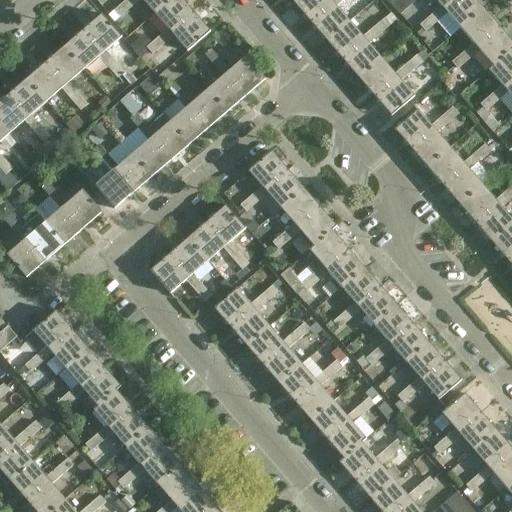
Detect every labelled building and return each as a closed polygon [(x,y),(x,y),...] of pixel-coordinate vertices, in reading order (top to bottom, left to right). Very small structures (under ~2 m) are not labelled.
[(126,0),(126,1),(132,8),(141,0),(143,0),(156,14),(172,0),(126,0)] [(195,14),(182,0),(172,0),(156,14),(169,29),(172,33),(195,14)] [(332,0),(331,0),(301,0),(296,4),(313,23),(335,4),(338,7),(346,0),(332,0)] [(401,16),(419,0),(418,0),(399,0),(393,6),(401,16)] [(484,10),(475,0),(458,0),(445,11),(442,7),(431,17),(437,24),(448,15),(461,30),(484,10)] [(435,0),(442,7),(445,11),(458,0),(435,0)] [(121,18),(132,8),(126,1),(115,11),(118,14),(121,18)] [(338,7),(335,4),(313,23),(329,42),(352,23),(338,7)] [(474,45),(477,48),(500,28),(484,10),(461,30),(474,45)] [(112,19),(118,14),(115,11),(109,15),(112,19)] [(212,33),(195,14),(172,33),(169,29),(158,39),(164,46),(175,36),(189,53),(212,33)] [(104,15),(85,32),(105,54),(108,51),(124,38),(104,15)] [(426,33),(437,24),(431,17),(420,26),(423,30),(426,33)] [(375,28),(382,35),(392,26),(386,19),(375,28)] [(364,38),(352,23),(329,42),(345,61),(368,42),(370,45),(382,35),(375,28),(364,38)] [(511,41),(500,28),(477,48),(474,45),(463,54),(469,61),(480,52),(494,67),(511,51),(511,41)] [(108,51),(105,54),(85,32),(67,48),(86,71),(101,57),(110,67),(117,61),(108,51)] [(151,53),(147,48),(140,39),(130,47),(143,61),(151,53)] [(153,55),(164,46),(158,39),(147,48),(151,53),(153,55)] [(370,45),(368,42),(345,61),(361,80),(384,60),(370,45)] [(67,48),(48,64),(67,87),(71,84),(86,71),(67,48)] [(215,66),(222,61),(212,50),(209,53),(206,55),(215,66)] [(503,87),(506,90),(511,85),(511,51),(494,67),(489,71),(503,87)] [(453,63),(456,67),(459,70),(469,61),(463,54),(453,63)] [(424,64),(421,60),(418,57),(409,65),(415,72),(424,64)] [(231,71),(228,74),(248,97),(267,81),(247,58),(231,71)] [(397,75),(384,60),(361,80),(377,98),(400,79),(403,82),(415,72),(409,65),(397,75)] [(127,73),(117,61),(110,67),(120,79),(127,73)] [(225,77),(209,90),(229,113),(248,97),(228,74),(231,71),(222,61),(215,66),(225,77)] [(71,84),(67,87),(48,64),(29,80),(48,103),(64,90),(73,101),(80,94),(71,84)] [(400,79),(377,98),(394,117),(416,98),(403,82),(400,79)] [(33,116),(48,103),(29,80),(10,96),(30,119),(33,116)] [(152,80),(143,88),(152,99),(162,91),(158,86),(152,80)] [(168,88),(178,99),(184,93),(175,82),(168,88)] [(511,85),(506,90),(503,87),(492,96),(498,103),(509,94),(511,96),(511,85)] [(194,104),(191,106),(210,129),(229,113),(209,90),(194,104)] [(187,109),(172,123),(192,146),(205,135),(210,129),(191,106),(194,104),(184,93),(178,99),(187,109)] [(90,105),(80,94),(73,101),(83,112),(86,109),(90,105)] [(27,122),(36,133),(43,127),(33,116),(30,119),(10,96),(0,105),(0,122),(11,135),(27,122)] [(111,103),(105,96),(97,103),(103,110),(111,103)] [(134,118),(138,114),(142,111),(131,98),(129,96),(121,103),(123,105),(134,118)] [(498,103),(492,96),(481,105),(484,109),(487,113),(498,103)] [(454,107),(442,118),(448,124),(460,114),(454,107)] [(435,129),(432,126),(419,111),(396,130),(412,149),(435,129)] [(140,131),(147,125),(138,114),(134,118),(131,120),(140,131)] [(179,157),(192,146),(172,123),(165,114),(149,127),(156,136),(153,138),(173,162),(179,157)] [(74,133),(84,125),(77,116),(67,125),(74,133)] [(432,126),(435,129),(412,149),(428,167),(451,147),(438,133),(448,124),(442,118),(432,126)] [(11,135),(0,122),(0,153),(3,156),(18,143),(11,135)] [(93,131),(92,132),(101,142),(103,140),(111,134),(102,124),(93,131)] [(167,167),(173,162),(153,138),(156,136),(149,127),(147,125),(140,131),(149,142),(135,155),(154,178),(167,167)] [(36,133),(38,135),(45,144),(52,138),(43,127),(36,133)] [(477,152),(483,159),(492,152),(489,148),(486,145),(477,152)] [(103,163),(110,157),(101,146),(97,150),(94,152),(103,163)] [(428,167),(444,186),(467,166),(464,163),(451,147),(428,167)] [(263,187),(266,191),(288,171),(272,152),(250,172),(263,187)] [(464,163),(467,166),(444,186),(460,205),(483,185),(470,170),(483,159),(477,152),(464,163)] [(142,189),(154,178),(135,155),(119,168),(116,171),(136,194),(142,189)] [(135,194),(136,194),(116,171),(119,168),(110,157),(103,163),(113,174),(96,188),(116,210),(135,194)] [(15,170),(6,160),(0,165),(0,167),(8,176),(11,173),(15,170)] [(0,181),(10,193),(20,184),(11,173),(8,176),(0,167),(0,181)] [(298,183),(288,171),(266,191),(263,187),(253,197),(258,203),(269,194),(282,210),(304,190),(298,183)] [(51,200),(58,194),(49,183),(46,186),(42,189),(51,200)] [(499,204),(497,201),(483,185),(460,205),(469,214),(476,223),(477,223),(499,204)] [(295,225),(298,228),(321,209),(304,190),(282,210),(295,225)] [(67,205),(58,194),(51,200),(61,211),(64,208),(85,230),(103,214),(83,191),(67,205)] [(497,201),(499,204),(477,223),(493,242),(511,225),(511,218),(503,208),(511,199),(511,196),(507,191),(497,201)] [(258,203),(253,197),(241,206),(247,213),(258,203)] [(9,203),(6,200),(0,205),(0,208),(8,218),(12,215),(16,212),(9,203)] [(0,215),(5,221),(14,232),(18,229),(21,226),(12,215),(8,218),(0,208),(0,215)] [(46,224),(66,246),(85,230),(64,208),(61,211),(46,224)] [(227,208),(208,224),(228,247),(231,243),(246,230),(245,229),(238,220),(227,208)] [(338,229),(321,209),(298,228),(295,225),(284,234),(291,241),(301,232),(315,247),(334,232),(338,229)] [(27,240),(47,263),(66,246),(46,224),(38,215),(23,228),(21,226),(18,229),(14,232),(23,243),(27,240)] [(201,230),(189,240),(209,263),(224,250),(233,260),(240,254),(231,243),(228,247),(208,224),(201,230)] [(511,225),(493,242),(501,252),(509,261),(511,258),(511,225)] [(327,270),(350,250),(334,232),(315,247),(311,251),(318,260),(308,268),(314,275),(324,267),(327,270)] [(291,241),(284,234),(273,243),(280,251),(291,241)] [(27,240),(23,243),(8,257),(27,279),(47,263),(27,240)] [(194,276),(209,263),(189,240),(171,257),(190,279),(187,282),(197,293),(203,287),(194,276)] [(366,269),(350,250),(327,270),(324,267),(314,275),(312,277),(318,284),(330,274),(343,289),(366,269)] [(240,254),(233,260),(242,271),(249,264),(240,254)] [(187,282),(190,279),(171,257),(152,273),(171,295),(187,282)] [(240,281),(250,273),(245,268),(236,276),(240,281)] [(382,288),(366,269),(343,289),(356,304),(359,308),(382,288)] [(302,285),(305,289),(299,294),(299,295),(302,298),(306,303),(313,298),(308,293),(318,284),(312,277),(302,285)] [(290,284),(299,294),(305,289),(302,285),(296,278),(290,284)] [(273,287),(262,296),(268,303),(279,294),(276,290),(282,285),(279,280),(272,286),(273,287)] [(212,298),(203,287),(197,293),(206,304),(209,301),(212,298)] [(362,311),(375,327),(398,307),(390,298),(382,288),(359,308),(356,304),(344,315),(350,322),(362,311)] [(238,290),(215,309),(232,328),(255,309),(251,306),(238,290)] [(251,306),(255,309),(232,328),(248,347),(271,328),(257,312),(268,303),(262,296),(251,306)] [(407,317),(398,307),(375,327),(388,342),(392,345),(414,325),(407,317)] [(47,348),(35,359),(41,366),(53,355),(51,352),(73,333),(57,313),(34,333),(47,348)] [(332,332),(334,336),(341,330),(350,322),(344,315),(335,323),(338,327),(331,332),(332,332)] [(0,335),(8,328),(0,318),(0,335)] [(305,324),(294,334),(300,341),(311,331),(309,328),(316,322),(312,318),(305,324)] [(333,322),(327,327),(331,332),(338,327),(335,323),(333,322)] [(431,344),(414,325),(392,345),(388,342),(378,351),(384,357),(394,348),(408,364),(431,344)] [(8,328),(0,335),(0,354),(18,339),(8,328)] [(248,347),(264,366),(287,347),(283,343),(271,328),(248,347)] [(67,371),(90,351),(77,337),(73,333),(51,352),(53,355),(67,371)] [(283,343),(287,347),(264,366),(272,374),(280,384),(303,365),(290,350),(300,341),(294,334),(283,343)] [(431,344),(408,364),(421,379),(424,382),(447,363),(431,344)] [(338,361),(327,371),(332,377),(343,368),(340,365),(347,359),(338,348),(331,354),(338,361)] [(83,389),(106,370),(103,367),(90,351),(67,371),(80,386),(69,395),(75,402),(86,393),(83,389)] [(372,367),(384,357),(378,351),(367,361),(369,363),(372,367)] [(358,362),(363,368),(369,363),(367,361),(364,357),(358,362)] [(32,374),(41,366),(35,359),(26,367),(32,374)] [(347,359),(340,365),(343,368),(350,362),(347,359)] [(424,382),(421,379),(410,388),(415,394),(426,385),(440,401),(463,382),(454,371),(447,363),(424,382)] [(296,403),(319,384),(316,380),(303,365),(280,384),(281,385),(289,394),(296,403)] [(121,388),(106,370),(83,389),(86,393),(99,408),(117,392),(121,388)] [(316,380),(319,384),(296,403),(304,411),(313,422),(335,402),(322,387),(332,377),(327,371),(316,380)] [(0,389),(0,401),(11,392),(5,385),(0,389)] [(370,399),(360,407),(366,414),(376,406),(373,402),(379,396),(373,388),(366,394),(370,399)] [(402,402),(404,404),(415,394),(410,388),(399,398),(402,402)] [(134,411),(117,392),(99,408),(94,411),(107,427),(96,436),(103,443),(114,434),(111,431),(134,411)] [(64,411),(75,402),(69,395),(58,404),(64,411)] [(456,429),(459,433),(482,413),(466,395),(443,414),(456,429)] [(376,406),(383,399),(379,396),(373,402),(376,406)] [(320,430),(329,440),(351,421),(348,417),(335,402),(313,422),(320,430)] [(395,415),(385,403),(378,409),(388,421),(395,415)] [(348,417),(351,421),(329,440),(344,458),(345,459),(363,444),(368,440),(354,424),(366,414),(360,407),(348,417)] [(127,449),(150,430),(134,411),(111,431),(114,434),(127,449)] [(497,432),(482,413),(459,433),(456,429),(444,439),(451,446),(462,436),(475,451),(497,432)] [(32,439),(44,429),(51,423),(48,420),(41,426),(38,422),(26,432),(32,439)] [(21,449),(32,439),(26,432),(15,442),(2,427),(0,428),(0,461),(18,445),(21,449)] [(150,430),(127,449),(140,464),(129,473),(135,480),(146,471),(143,467),(145,465),(166,448),(150,430)] [(398,441),(387,450),(393,457),(404,448),(400,443),(408,437),(402,430),(394,436),(398,441)] [(488,466),(492,470),(511,452),(511,448),(497,432),(475,451),(466,458),(466,464),(471,470),(477,476),(488,466)] [(103,443),(96,436),(86,445),(92,453),(103,443)] [(440,455),(451,446),(444,439),(434,448),(440,455)] [(340,462),(357,482),(379,462),(377,459),(363,444),(345,459),(344,458),(340,462)] [(0,461),(0,469),(12,483),(33,465),(34,464),(21,449),(18,445),(0,461)] [(181,466),(166,448),(145,465),(143,467),(146,471),(159,486),(181,466)] [(377,459),(379,462),(357,482),(373,501),(395,481),(382,466),(393,457),(387,450),(377,459)] [(511,485),(511,452),(492,470),(488,466),(477,476),(483,483),(494,473),(508,489),(511,485)] [(63,465),(58,469),(65,476),(76,467),(69,459),(63,465)] [(78,469),(90,482),(95,478),(97,476),(85,463),(84,464),(78,469)] [(33,465),(12,483),(28,502),(51,483),(54,486),(65,476),(58,469),(47,479),(34,464),(33,465)] [(198,485),(181,466),(159,486),(172,501),(161,510),(162,511),(173,511),(178,508),(175,504),(198,485)] [(124,490),(135,480),(129,473),(118,483),(124,490)] [(466,486),(469,489),(472,492),(483,483),(477,476),(466,486)] [(419,487),(425,494),(436,484),(430,477),(419,487)] [(408,496),(395,481),(373,501),(382,511),(398,511),(412,500),(408,496)] [(54,486),(51,483),(28,502),(36,511),(54,511),(67,501),(54,486)] [(204,511),(214,504),(198,485),(175,504),(178,508),(181,511),(204,511)] [(408,496),(412,500),(398,511),(422,511),(414,503),(425,494),(419,487),(408,496)] [(440,508),(441,508),(443,511),(453,511),(466,501),(458,492),(440,508)] [(99,511),(108,504),(105,501),(102,497),(91,507),(95,511),(99,511)] [(137,505),(129,497),(123,503),(130,511),(137,505)] [(95,511),(91,507),(84,511),(75,511),(67,501),(54,511),(95,511)] [(120,501),(114,507),(118,511),(128,511),(129,511),(120,501)] [(471,511),(473,510),(466,501),(453,511),(471,511)]
